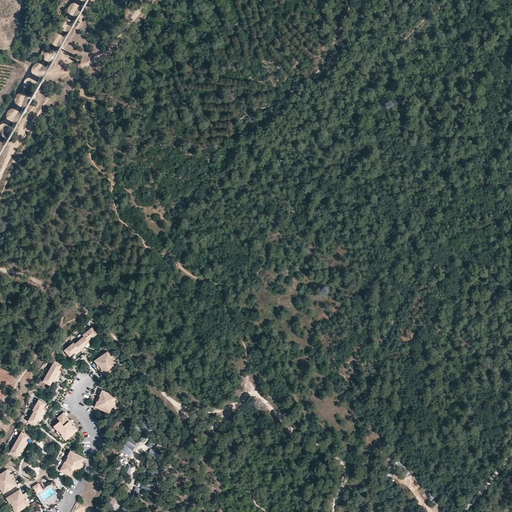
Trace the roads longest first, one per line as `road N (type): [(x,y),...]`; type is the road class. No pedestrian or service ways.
road 1 (track): [(0,270),(47,287),(98,320),(172,402),(226,409),(248,387),(296,435),(345,468),(334,511)]
road 2 (track): [(30,72),(83,67),(152,0)]
road 3 (track): [(0,176),(43,84),(63,72)]
